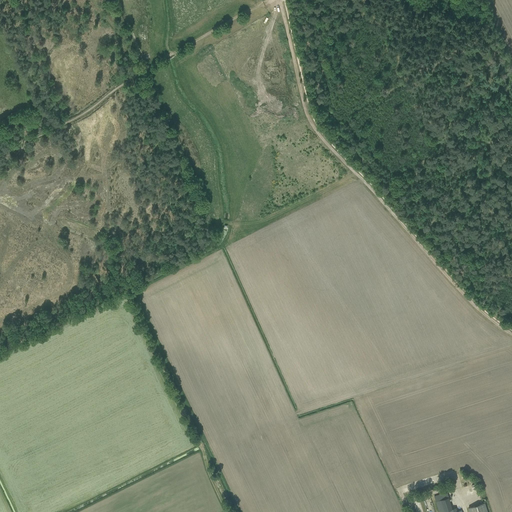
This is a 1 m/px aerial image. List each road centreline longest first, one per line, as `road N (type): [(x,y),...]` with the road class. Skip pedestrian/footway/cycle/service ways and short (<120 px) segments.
road 1 (track): [(281,0),(305,110),(323,141),(463,294),(511,333)]
road 2 (track): [(270,0),(144,69)]
